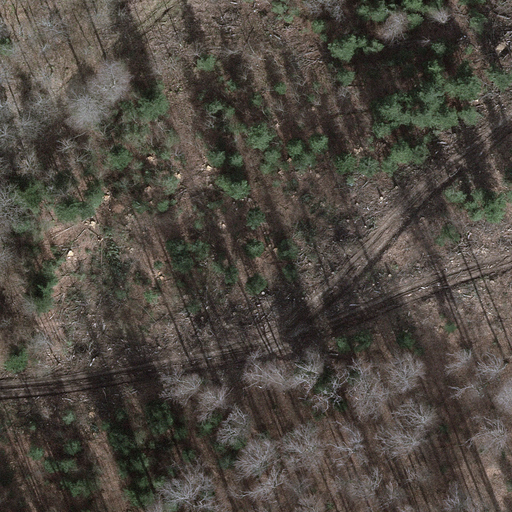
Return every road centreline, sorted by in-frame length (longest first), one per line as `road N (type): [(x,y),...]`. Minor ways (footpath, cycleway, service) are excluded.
road 1 (track): [(0,391),(280,340),(511,259)]
road 2 (track): [(280,340),(458,162),(511,121)]
